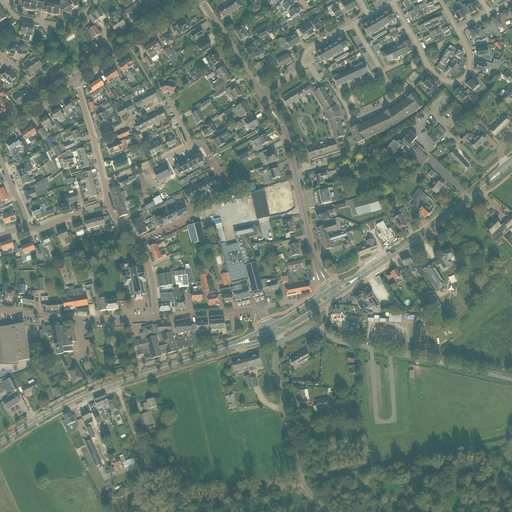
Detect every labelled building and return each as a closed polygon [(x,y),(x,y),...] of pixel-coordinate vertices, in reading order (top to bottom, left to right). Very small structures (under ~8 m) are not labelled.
[(25,10),(29,10),(31,0),(18,0),(23,6),(23,8),(25,8),(25,10)] [(36,9),(41,10),(43,2),(38,2),(38,1),(31,0),(29,10),(34,11),(34,10),(36,11),(36,10),(36,9)] [(66,1),(63,3),(67,8),(70,6),(72,9),(72,10),(73,9),(75,10),(77,7),(78,6),(77,6),(73,0),(67,0),(66,1)] [(143,0),(138,4),(140,7),(142,10),(140,12),(140,13),(143,17),(149,13),(146,8),(148,7),(146,4),(145,4),(146,3),(143,0)] [(149,0),(148,1),(150,4),(149,4),(153,10),(159,6),(156,0),(155,0),(154,0),(149,0)] [(234,0),(218,10),(223,18),(241,6),(237,0),(234,0)] [(290,1),(289,0),(276,0),(280,4),(276,8),(278,11),(283,6),(290,1)] [(296,9),(292,4),(293,3),(290,0),(290,1),(283,6),(286,10),(281,14),(283,17),(288,13),(296,9)] [(352,0),(347,0),(346,1),(351,10),(356,7),(353,2),(354,2),(353,0),(352,0)] [(406,0),(403,2),(407,11),(419,6),(418,5),(414,7),(413,4),(417,2),(416,0),(406,0)] [(431,0),(419,6),(421,10),(424,9),(425,11),(428,9),(429,12),(435,9),(431,0)] [(48,14),(52,15),(54,4),(54,2),(48,1),(48,3),(43,2),(41,10),(46,11),(46,12),(48,13),(48,14)] [(341,3),(338,4),(341,10),(344,8),(346,13),(351,10),(346,1),(341,4),(341,3)] [(341,10),(338,4),(337,2),(332,5),(334,8),(329,11),(332,17),(334,15),(336,19),(341,16),(341,15),(341,16),(338,11),(341,10)] [(462,6),(460,2),(455,4),(458,9),(457,9),(458,12),(455,14),(455,15),(454,15),(456,18),(457,18),(459,21),(465,18),(463,15),(466,13),(462,6)] [(54,4),(52,15),(57,16),(57,14),(59,15),(59,13),(67,8),(63,3),(60,5),(54,4)] [(254,3),(251,5),(253,9),(255,12),(260,9),(259,6),(256,7),(254,3)] [(467,3),(462,6),(466,13),(469,12),(470,15),(476,11),(475,8),(474,5),(473,5),(472,4),(469,6),(467,3)] [(419,6),(407,11),(411,20),(416,18),(415,15),(418,14),(418,12),(421,10),(419,6)] [(301,17),(298,12),(299,12),(297,8),(296,9),(288,13),(291,18),(285,21),(287,24),(301,17)] [(88,17),(93,23),(103,16),(98,9),(88,17)] [(136,15),(138,14),(136,10),(130,14),(132,17),(130,19),(133,24),(139,20),(136,15)] [(499,14),(502,18),(505,23),(509,21),(511,24),(511,15),(510,12),(506,14),(505,11),(499,14)] [(109,17),(113,23),(112,24),(116,30),(125,24),(120,17),(119,17),(116,12),(109,17)] [(383,15),(388,23),(389,23),(389,25),(390,26),(392,25),(391,22),(394,20),(389,12),(389,13),(388,12),(383,15)] [(383,15),(379,17),(385,27),(389,25),(389,23),(388,23),(383,15)] [(434,19),(430,21),(433,27),(437,25),(438,28),(434,30),(434,31),(446,25),(442,16),(437,18),(434,20),(434,19)] [(491,19),(492,21),(496,28),(500,26),(504,31),(508,29),(505,23),(502,18),(498,20),(496,16),(491,19)] [(315,19),(310,22),(313,27),(316,31),(321,28),(318,24),(321,22),(317,17),(315,18),(315,19)] [(379,17),(374,20),(380,30),(385,27),(379,17)] [(179,30),(181,34),(191,28),(186,20),(172,29),(174,32),(179,30)] [(374,20),(368,24),(373,32),(372,33),(373,34),(380,30),(374,20)] [(303,27),(303,28),(309,36),(314,33),(311,28),(313,27),(310,22),(310,21),(307,23),(303,27)] [(418,27),(422,36),(434,31),(434,30),(430,32),(428,29),(433,27),(430,21),(426,22),(426,23),(423,24),(423,25),(418,27)] [(482,31),(485,34),(492,31),(497,37),(500,35),(496,28),(492,21),(489,23),(487,21),(482,24),(485,29),(482,31),(482,30),(482,31)] [(22,40),(25,41),(28,25),(26,24),(22,23),(22,24),(21,28),(19,32),(21,33),(20,33),(20,34),(23,34),(22,40)] [(368,24),(368,23),(363,26),(363,27),(367,36),(372,33),(373,32),(368,24)] [(28,25),(25,41),(29,43),(30,36),(32,36),(32,35),(34,35),(34,31),(33,31),(34,26),(34,25),(30,24),(30,25),(28,25)] [(98,49),(92,40),(100,34),(95,26),(94,24),(85,30),(86,32),(81,35),(81,36),(79,37),(83,42),(85,41),(84,39),(90,47),(88,48),(86,45),(79,50),(83,55),(86,53),(89,57),(96,52),(95,51),(98,49)] [(446,25),(434,31),(436,35),(439,34),(440,36),(444,34),(445,37),(450,34),(446,25)] [(236,35),(238,38),(240,42),(247,38),(248,39),(252,36),(250,33),(248,34),(243,27),(242,28),(242,27),(234,31),(237,35),(236,35)] [(256,33),(259,39),(270,34),(267,28),(256,33)] [(298,29),(295,31),(299,36),(301,35),(304,39),(309,36),(303,28),(299,30),(298,29)] [(482,31),(478,33),(475,28),(468,31),(471,36),(470,36),(471,39),(472,39),(473,40),(476,38),(477,40),(478,39),(480,42),(487,38),(485,35),(485,34),(482,31)] [(197,39),(203,35),(200,30),(195,33),(193,30),(186,35),(188,39),(191,37),(194,42),(198,40),(197,39)] [(292,33),(289,35),(288,36),(290,38),(295,46),(300,42),(299,42),(296,38),(299,36),(295,31),(293,33),(292,33)] [(434,31),(422,36),(426,45),(432,43),(431,40),(434,39),(433,37),(436,35),(434,31)] [(163,38),(168,46),(174,42),(169,35),(163,38)] [(295,46),(290,38),(288,36),(284,39),(281,41),(284,46),(287,44),(290,48),(290,49),(295,46)] [(337,41),(337,42),(337,41),(342,50),(348,47),(343,39),(342,39),(342,38),(337,41)] [(156,41),(150,45),(155,51),(157,49),(159,52),(163,49),(159,43),(158,44),(156,41)] [(201,44),(194,48),(200,57),(207,53),(205,51),(211,48),(207,41),(201,45),(201,44)] [(337,42),(332,44),(338,55),(343,51),(342,50),(337,41),(337,42)] [(249,56),(258,51),(259,50),(256,45),(254,42),(249,46),(250,48),(246,51),(249,56)] [(408,42),(402,45),(406,55),(412,52),(410,48),(409,46),(408,42)] [(494,45),(499,51),(503,48),(498,42),(494,45)] [(11,56),(12,58),(18,50),(19,49),(21,48),(17,45),(16,45),(13,43),(9,48),(12,50),(9,53),(11,55),(11,56)] [(378,48),(381,46),(379,43),(372,47),(376,53),(380,51),(378,48)] [(332,44),(327,47),(332,58),(338,55),(332,44)] [(155,51),(150,45),(144,49),(147,52),(146,53),(148,56),(149,56),(151,58),(153,57),(154,58),(157,55),(154,51),(155,51)] [(402,46),(396,48),(398,53),(398,52),(400,57),(403,55),(405,54),(406,55),(402,45),(401,45),(402,46)] [(444,53),(442,56),(448,60),(451,56),(454,58),(453,59),(453,60),(458,51),(450,46),(447,50),(445,53),(444,53)] [(483,49),(476,50),(477,57),(481,56),(482,58),(484,58),(484,59),(491,61),(490,56),(488,57),(487,50),(495,49),(493,46),(482,46),(483,49)] [(327,47),(322,50),(327,61),(332,58),(327,47)] [(18,50),(12,58),(15,59),(15,58),(18,61),(21,57),(23,59),(27,54),(25,52),(25,51),(21,48),(19,49),(18,50)] [(168,58),(169,57),(171,59),(174,57),(168,48),(164,51),(168,58)] [(396,48),(390,51),(394,60),(394,59),(396,58),(400,57),(398,52),(398,53),(396,48)] [(322,50),(316,53),(317,54),(316,54),(321,62),(324,60),(326,63),(328,62),(327,61),(322,50)] [(258,51),(249,56),(252,61),(256,58),(258,60),(263,57),(262,54),(260,55),(258,51)] [(394,60),(390,51),(384,53),(383,52),(380,53),(383,58),(386,57),(387,59),(388,60),(387,61),(388,62),(394,60)] [(463,54),(458,51),(453,60),(456,62),(455,64),(460,67),(459,66),(461,64),(463,65),(463,62),(463,60),(463,57),(462,57),(463,54)] [(206,58),(209,63),(207,64),(209,68),(214,65),(220,62),(216,55),(213,57),(211,54),(206,58)] [(277,60),(281,68),(292,62),(287,54),(277,60)] [(436,68),(445,73),(450,64),(449,66),(446,64),(448,60),(442,56),(440,60),(441,61),(439,63),(436,68)] [(144,59),(149,67),(153,65),(147,57),(144,59)] [(37,58),(31,62),(37,71),(40,69),(39,68),(42,66),(37,58)] [(129,59),(124,63),(128,69),(133,66),(129,59)] [(255,66),(260,73),(266,70),(265,69),(268,67),(264,60),(255,66)] [(37,71),(31,62),(24,67),(30,74),(33,72),(34,73),(37,71)] [(130,72),(128,69),(124,63),(118,67),(123,73),(124,72),(127,77),(128,76),(132,82),(135,80),(133,76),(130,72)] [(478,74),(484,76),(484,73),(486,67),(496,70),(499,67),(487,63),(486,65),(479,63),(478,65),(477,65),(476,71),(479,72),(478,74)] [(450,64),(445,73),(450,76),(452,74),(454,75),(455,73),(457,74),(458,74),(458,73),(459,73),(460,72),(461,71),(458,70),(460,67),(455,64),(453,66),(450,64)] [(60,65),(54,70),(60,78),(63,76),(62,75),(66,73),(60,65)] [(201,69),(205,76),(211,72),(211,71),(210,72),(206,65),(201,69)] [(367,73),(364,65),(359,67),(362,75),(367,73)] [(217,71),(214,74),(215,76),(218,75),(220,78),(227,73),(223,68),(219,70),(217,71)] [(114,69),(109,73),(115,82),(117,81),(116,79),(119,77),(114,69)] [(2,77),(6,81),(12,73),(10,71),(9,72),(7,70),(4,74),(2,72),(0,73),(0,78),(0,79),(2,77)] [(60,78),(54,70),(48,74),(53,82),(56,79),(57,80),(60,78)] [(507,79),(506,80),(511,84),(511,75),(510,75),(506,72),(503,75),(507,79)] [(12,73),(6,81),(10,84),(9,86),(12,88),(16,83),(13,81),(16,77),(13,75),(14,74),(12,73)] [(115,82),(109,73),(104,77),(109,84),(112,82),(114,85),(116,84),(115,82)] [(222,82),(220,83),(221,85),(222,85),(224,84),(227,82),(231,79),(227,73),(220,78),(222,82)] [(342,84),(338,77),(333,79),(337,87),(342,84)] [(484,85),(478,77),(474,80),(473,79),(466,84),(473,91),(479,85),(483,91),(487,88),(484,85)] [(100,80),(95,83),(98,88),(101,92),(103,90),(101,87),(104,85),(100,80)] [(423,85),(430,90),(431,89),(433,90),(435,87),(434,86),(435,84),(434,84),(435,84),(435,83),(432,81),(432,82),(430,80),(429,81),(427,80),(426,81),(423,84),(424,84),(423,85)] [(335,141),(307,150),(310,158),(311,158),(312,160),(340,151),(338,145),(343,143),(342,137),(345,136),(339,117),(341,117),(339,111),(335,105),(334,106),(322,87),(317,90),(315,88),(313,89),(307,81),(282,96),(283,98),(282,99),(287,107),(311,92),(325,114),(324,115),(324,117),(324,118),(326,119),(327,119),(328,119),(335,141)] [(98,88),(95,83),(89,87),(91,89),(88,91),(95,100),(102,95),(100,93),(101,92),(98,88)] [(166,92),(174,93),(176,85),(166,83),(159,86),(163,93),(166,92)] [(225,92),(226,93),(229,98),(230,98),(232,101),(241,95),(237,89),(234,90),(232,87),(226,91),(225,92)] [(455,96),(461,102),(468,95),(465,92),(465,93),(460,87),(458,89),(457,88),(455,90),(455,91),(454,93),(456,96),(455,96)] [(501,97),(509,104),(511,99),(511,89),(509,87),(501,97)] [(222,89),(216,93),(213,94),(215,98),(226,91),(224,88),(222,89)] [(430,95),(433,98),(439,90),(437,88),(430,95)] [(25,89),(19,93),(25,102),(28,100),(27,99),(31,97),(25,89)] [(112,92),(111,92),(117,100),(118,102),(122,100),(123,99),(121,97),(120,97),(114,90),(111,92),(112,92)] [(153,91),(147,94),(150,102),(157,98),(153,91)] [(25,102),(19,93),(13,98),(18,105),(21,103),(22,104),(25,102)] [(147,94),(140,98),(144,105),(150,102),(147,94)] [(382,116),(382,118),(380,119),(379,117),(375,119),(376,121),(373,122),(372,120),(368,122),(369,124),(366,125),(365,123),(361,125),(362,127),(359,128),(358,126),(351,129),(357,143),(365,140),(364,138),(390,126),(391,128),(394,127),(395,126),(398,124),(397,122),(415,110),(416,111),(422,107),(413,94),(407,99),(408,101),(406,102),(405,101),(401,104),(402,105),(400,107),(399,105),(395,108),(396,110),(394,111),(392,109),(390,111),(389,110),(384,113),(384,114),(382,116)] [(469,97),(474,103),(477,100),(477,99),(474,96),(472,94),(469,97)] [(0,104),(2,107),(0,108),(0,116),(1,118),(5,116),(4,115),(13,109),(8,103),(6,104),(1,98),(0,98),(0,104)] [(144,105),(140,98),(134,101),(138,108),(144,105)] [(199,103),(203,109),(211,103),(208,98),(199,103)] [(63,105),(65,108),(63,110),(68,118),(74,114),(75,114),(72,109),(75,107),(72,104),(74,103),(71,100),(63,105)] [(250,112),(246,106),(247,105),(245,102),(234,109),(240,118),(250,112)] [(130,103),(123,107),(127,114),(134,110),(130,103)] [(96,117),(100,124),(108,120),(106,116),(108,115),(106,112),(113,108),(111,105),(110,106),(104,109),(103,108),(101,109),(103,114),(96,117)] [(231,106),(220,114),(222,117),(233,110),(231,106)] [(127,114),(123,107),(117,110),(120,117),(127,114)] [(59,117),(62,121),(65,118),(58,109),(52,113),(56,119),(59,117)] [(162,110),(155,114),(159,121),(166,117),(162,110)] [(192,114),(197,124),(204,120),(199,110),(192,114)] [(155,114),(149,117),(153,124),(159,121),(155,114)] [(509,121),(511,119),(507,115),(505,117),(503,116),(489,130),(495,136),(510,122),(509,121)] [(47,126),(49,130),(53,127),(50,123),(51,123),(46,117),(40,122),(44,128),(47,126)] [(149,117),(143,120),(146,128),(153,124),(149,117)] [(244,122),(245,123),(249,130),(258,125),(254,117),(244,122)] [(53,123),(59,132),(63,129),(57,120),(53,123)] [(108,120),(100,124),(103,131),(112,126),(110,123),(108,120)] [(146,128),(143,120),(136,124),(140,131),(146,128)] [(200,127),(201,129),(200,130),(204,136),(208,134),(208,136),(217,130),(210,120),(200,127)] [(231,126),(233,130),(242,125),(240,121),(231,126)] [(428,138),(434,145),(435,146),(439,142),(439,141),(445,135),(446,134),(446,133),(439,126),(431,133),(431,134),(432,135),(428,138)] [(32,127),(26,131),(31,137),(36,134),(34,130),(32,127)] [(168,139),(165,140),(168,147),(176,144),(172,136),(174,134),(171,127),(166,130),(169,134),(168,135),(168,136),(167,136),(168,139)] [(37,131),(43,140),(48,137),(42,128),(37,131)] [(81,138),(77,131),(73,133),(72,129),(64,132),(65,134),(66,136),(67,136),(69,139),(73,138),(74,141),(78,139),(81,138)] [(214,141),(218,148),(225,143),(223,140),(231,136),(226,129),(225,129),(214,136),(216,139),(214,141)] [(33,141),(33,140),(31,137),(26,131),(21,134),(23,137),(24,138),(26,141),(28,140),(30,143),(33,141)] [(117,135),(118,139),(129,134),(127,131),(117,135)] [(393,141),(385,150),(392,156),(399,148),(401,150),(402,149),(405,152),(403,155),(402,154),(397,161),(405,167),(410,161),(406,158),(409,155),(422,166),(428,159),(428,158),(422,153),(424,150),(416,144),(413,142),(417,137),(410,132),(402,141),(401,142),(398,142),(397,142),(395,143),(393,141)] [(460,139),(463,141),(468,136),(466,133),(460,139)] [(469,142),(471,144),(470,145),(469,146),(470,147),(470,148),(471,148),(472,148),(473,147),(476,150),(486,140),(484,139),(485,138),(482,135),(481,135),(480,134),(473,140),(470,137),(467,140),(469,142)] [(259,138),(255,140),(258,147),(262,146),(262,145),(268,142),(264,135),(259,138)] [(346,138),(349,149),(355,147),(352,137),(346,138)] [(6,144),(16,162),(21,160),(22,160),(18,153),(21,152),(20,150),(23,149),(27,155),(30,153),(28,150),(24,144),(22,141),(20,143),(17,138),(6,144)] [(44,140),(40,142),(42,145),(46,153),(51,151),(49,147),(47,143),(46,144),(44,140)] [(107,147),(110,155),(128,147),(125,140),(107,147)] [(75,146),(72,142),(64,146),(66,150),(75,146)] [(159,143),(153,146),(157,153),(163,150),(159,143)] [(76,152),(78,157),(85,155),(84,149),(82,149),(81,145),(70,150),(71,153),(76,152)] [(157,153),(153,146),(148,148),(151,156),(157,153)] [(262,157),(261,158),(262,161),(263,161),(266,160),(267,164),(270,163),(271,163),(274,162),(274,161),(278,160),(276,156),(277,155),(276,152),(275,152),(268,155),(267,153),(265,149),(258,152),(260,156),(261,155),(262,157)] [(247,150),(237,156),(239,160),(250,155),(247,150)] [(447,155),(464,173),(470,167),(453,150),(447,155)] [(204,164),(199,154),(194,156),(198,164),(198,165),(199,167),(204,164)] [(78,160),(79,163),(87,161),(85,155),(78,157),(75,158),(76,160),(78,160)] [(120,161),(114,164),(117,171),(127,166),(128,166),(125,159),(124,156),(118,158),(119,159),(120,161)] [(198,164),(194,156),(189,159),(193,167),(198,165),(198,164)] [(193,167),(189,159),(184,161),(189,169),(191,168),(192,170),(195,169),(193,167)] [(87,161),(79,163),(77,164),(79,169),(77,170),(76,170),(70,172),(71,175),(82,172),(81,169),(89,167),(87,161)] [(189,169),(184,161),(180,164),(184,172),(189,169)] [(18,172),(20,179),(28,176),(27,173),(31,171),(30,171),(33,169),(30,162),(21,167),(22,170),(18,172)] [(184,172),(180,164),(175,166),(176,169),(173,170),(176,176),(179,174),(184,172)] [(160,169),(159,169),(164,179),(170,176),(165,166),(163,167),(160,168),(160,169)] [(336,174),(335,170),(346,168),(346,166),(327,170),(328,176),(336,174)] [(156,171),(154,172),(158,182),(164,179),(159,169),(159,170),(158,169),(155,171),(156,171)] [(266,176),(269,183),(274,182),(273,179),(280,177),(277,169),(269,172),(270,174),(266,176)] [(438,176),(430,170),(427,174),(431,177),(434,180),(428,187),(436,193),(444,183),(440,180),(437,177),(438,176)] [(82,174),(84,180),(92,178),(92,177),(93,176),(92,174),(91,174),(90,172),(82,174)] [(150,183),(145,173),(140,176),(141,179),(138,180),(143,197),(149,194),(145,186),(150,183)] [(315,176),(317,185),(326,183),(325,180),(327,179),(326,174),(315,176)] [(28,176),(20,179),(23,185),(30,182),(34,181),(33,177),(29,179),(28,176)] [(84,180),(86,186),(94,184),(92,178),(84,180)] [(208,180),(209,180),(213,189),(217,187),(213,178),(208,180)] [(208,180),(205,182),(209,191),(213,189),(209,180),(208,180)] [(42,181),(36,184),(37,184),(34,185),(36,190),(25,194),(27,201),(32,199),(33,202),(46,197),(45,194),(45,192),(37,195),(35,191),(44,188),(42,181)] [(205,182),(201,184),(205,193),(209,191),(205,182)] [(315,192),(318,204),(321,203),(321,205),(339,201),(336,188),(342,186),(341,183),(341,182),(333,184),(333,188),(315,192)] [(253,183),(249,185),(253,193),(257,191),(253,183)] [(87,188),(88,192),(95,190),(95,189),(96,188),(95,186),(94,186),(94,184),(86,186),(83,187),(83,189),(87,188)] [(201,184),(197,187),(201,195),(205,193),(201,184)] [(119,187),(110,190),(114,202),(115,205),(115,206),(124,203),(126,202),(123,193),(121,194),(120,193),(121,193),(120,192),(119,187)] [(197,187),(193,189),(197,197),(201,195),(197,187)] [(253,193),(251,194),(257,220),(270,218),(265,193),(264,188),(257,191),(253,193)] [(193,189),(189,191),(193,199),(197,197),(193,189)] [(417,200),(411,206),(418,212),(417,213),(418,213),(415,215),(416,216),(418,218),(421,216),(422,215),(425,218),(431,212),(429,210),(432,207),(426,202),(428,201),(426,199),(427,197),(419,189),(413,196),(417,200)] [(95,190),(88,192),(89,198),(97,196),(95,190)] [(193,199),(189,191),(189,190),(184,193),(189,202),(193,199)] [(76,192),(69,194),(72,203),(79,201),(76,192)] [(72,203),(69,194),(62,196),(65,205),(72,203)] [(357,199),(344,202),(346,207),(349,206),(350,208),(353,217),(357,216),(357,217),(381,210),(377,195),(358,200),(357,199)] [(143,204),(145,207),(147,210),(155,206),(151,199),(143,204)] [(124,203),(115,206),(119,218),(124,216),(128,215),(126,210),(129,209),(126,202),(124,203)] [(184,202),(177,205),(178,208),(179,207),(183,216),(187,213),(183,205),(185,204),(184,202)] [(0,217),(1,217),(2,220),(4,220),(5,224),(11,222),(7,212),(1,215),(0,212),(0,210),(5,208),(6,208),(4,203),(3,204),(0,205),(0,217)] [(35,216),(37,220),(54,214),(52,210),(44,213),(40,203),(31,206),(32,209),(31,210),(32,211),(31,211),(32,214),(33,213),(34,217),(35,216)] [(179,207),(178,208),(174,210),(178,218),(183,216),(179,207)] [(324,211),(316,213),(318,221),(322,220),(323,221),(331,219),(329,214),(334,213),(333,208),(324,210),(324,211)] [(407,225),(403,218),(407,216),(403,208),(394,213),(395,215),(391,217),(392,219),(396,226),(398,230),(404,227),(407,225)] [(7,212),(11,222),(16,220),(13,210),(7,212)] [(174,210),(169,212),(173,220),(178,218),(174,210)] [(173,220),(169,212),(165,214),(169,222),(173,220)] [(160,216),(159,214),(154,216),(159,227),(164,224),(160,216)] [(160,216),(164,224),(169,222),(165,214),(160,216)] [(142,223),(144,222),(140,215),(134,218),(135,221),(131,223),(134,227),(142,223)] [(486,228),(490,232),(488,234),(495,243),(503,235),(501,233),(505,230),(503,229),(505,227),(507,229),(511,224),(511,215),(503,223),(500,226),(494,220),(491,223),(492,223),(486,228)] [(99,227),(100,234),(112,231),(111,227),(110,227),(110,225),(105,226),(103,217),(97,219),(99,227)] [(295,232),(293,226),(294,225),(292,219),(282,221),(284,229),(286,234),(295,232)] [(87,230),(93,228),(91,220),(85,222),(87,230)] [(328,237),(327,233),(337,230),(335,222),(316,228),(320,241),(321,241),(324,251),(332,248),(330,242),(336,241),(335,240),(346,236),(345,232),(328,237)] [(383,222),(380,224),(388,239),(389,238),(390,239),(393,237),(391,233),(393,232),(390,228),(388,230),(383,222)] [(142,223),(134,227),(137,232),(144,227),(142,223)] [(186,227),(191,245),(205,241),(200,223),(186,227)] [(73,226),(76,233),(83,230),(80,224),(73,226)] [(259,224),(238,228),(241,236),(247,234),(248,238),(256,236),(256,237),(262,235),(259,224)] [(380,224),(376,225),(381,234),(379,235),(381,239),(382,238),(384,242),(388,240),(387,239),(388,239),(380,224)] [(147,232),(144,227),(137,232),(139,236),(147,232)] [(263,290),(262,289),(260,281),(256,263),(251,264),(241,236),(238,228),(233,229),(236,243),(227,245),(226,242),(220,243),(227,270),(228,270),(231,283),(232,288),(231,288),(232,294),(232,293),(234,293),(236,301),(250,297),(249,292),(252,291),(253,292),(253,291),(262,289),(262,290),(263,290)] [(345,232),(348,239),(352,237),(351,234),(353,233),(352,229),(345,232)] [(72,236),(72,235),(72,234),(71,234),(71,232),(67,234),(65,230),(57,233),(60,241),(64,239),(66,245),(74,242),(72,236)] [(163,238),(165,241),(177,235),(176,232),(163,238)] [(41,239),(45,247),(48,246),(48,247),(52,245),(48,236),(41,239)] [(356,250),(357,252),(359,257),(377,250),(373,239),(369,241),(370,244),(367,246),(356,250)] [(3,252),(0,253),(1,254),(2,258),(10,256),(9,253),(8,249),(6,242),(0,244),(3,252)] [(149,247),(152,254),(159,251),(158,248),(162,246),(160,242),(156,244),(149,247)] [(32,243),(27,245),(31,255),(33,254),(32,251),(35,250),(34,248),(32,243)] [(288,246),(290,252),(287,253),(288,257),(300,255),(298,248),(299,247),(298,244),(288,246)] [(24,253),(20,255),(23,261),(27,260),(26,258),(31,256),(31,255),(27,245),(21,247),(23,252),(24,253)] [(40,258),(43,257),(41,251),(39,246),(35,247),(40,258)] [(450,267),(450,268),(453,266),(451,262),(449,263),(448,261),(455,256),(450,248),(441,254),(443,257),(441,259),(447,269),(450,267)] [(41,251),(43,257),(46,263),(63,259),(61,255),(50,257),(48,255),(46,249),(41,251)] [(159,251),(152,254),(155,261),(162,258),(166,257),(165,253),(160,254),(159,251)] [(408,270),(410,274),(415,272),(412,264),(409,255),(400,258),(403,267),(406,266),(407,270),(408,270)] [(287,277),(282,277),(283,283),(284,283),(285,288),(287,296),(297,294),(311,292),(310,283),(304,284),(304,281),(298,282),(293,271),(303,269),(301,260),(288,263),(285,264),(289,272),(286,274),(287,277)] [(124,265),(126,277),(123,278),(125,286),(128,285),(130,298),(131,298),(131,297),(134,297),(135,300),(135,301),(136,300),(142,299),(142,300),(143,299),(142,299),(141,295),(144,295),(145,295),(145,294),(145,290),(143,282),(145,282),(146,282),(146,281),(145,273),(144,273),(143,269),(140,270),(140,268),(139,268),(139,266),(134,263),(124,265)] [(423,270),(425,274),(437,292),(439,291),(440,293),(447,289),(445,285),(431,264),(423,270)] [(163,274),(157,275),(159,287),(172,285),(173,289),(173,288),(177,288),(174,277),(174,276),(173,269),(169,270),(170,273),(164,274),(163,274)] [(396,279),(400,277),(396,270),(386,276),(389,280),(391,279),(395,286),(399,283),(396,279)] [(227,274),(221,275),(222,280),(224,286),(231,284),(230,278),(228,273),(227,274)] [(177,288),(173,288),(173,289),(174,294),(174,300),(175,300),(176,309),(186,308),(185,303),(185,299),(182,299),(182,293),(179,294),(179,288),(188,287),(188,284),(187,275),(174,276),(174,277),(177,288)] [(205,275),(200,276),(203,287),(204,292),(206,298),(207,298),(209,306),(215,305),(215,306),(220,305),(218,300),(217,295),(216,295),(216,292),(215,291),(210,292),(209,291),(205,275)] [(265,280),(260,281),(262,289),(267,288),(268,292),(272,291),(272,290),(278,289),(276,282),(275,278),(270,280),(271,283),(266,284),(265,280)] [(90,288),(92,297),(96,297),(94,287),(93,287),(92,281),(84,283),(85,289),(90,288)] [(5,300),(12,301),(13,296),(14,297),(14,293),(18,294),(18,288),(13,288),(13,287),(11,286),(10,289),(6,289),(5,300)] [(68,294),(61,295),(62,300),(63,304),(64,309),(88,305),(87,300),(86,296),(84,296),(82,288),(74,290),(73,286),(68,287),(69,291),(69,292),(67,292),(68,294)] [(202,299),(202,292),(201,286),(196,286),(196,291),(197,291),(197,293),(192,293),(192,301),(202,300),(202,299)] [(370,291),(369,292),(367,288),(353,297),(361,311),(366,308),(367,309),(372,307),(370,305),(377,301),(373,296),(370,291)] [(24,296),(24,298),(23,303),(33,305),(35,292),(31,291),(29,291),(28,292),(27,297),(24,296)] [(224,294),(224,296),(225,302),(233,302),(232,295),(230,295),(230,293),(224,294)] [(162,303),(159,303),(159,312),(173,311),(172,301),(174,301),(174,300),(174,294),(160,295),(160,294),(160,295),(161,302),(162,302),(162,303)] [(434,294),(428,297),(434,306),(439,303),(434,294)] [(46,308),(46,311),(59,311),(59,309),(62,309),(62,302),(59,302),(48,302),(48,297),(41,297),(42,308),(46,308)] [(99,297),(100,306),(100,311),(106,310),(106,311),(118,309),(117,301),(106,302),(105,298),(103,298),(103,297),(99,297)] [(331,307),(332,314),(337,313),(337,315),(340,314),(339,306),(331,307)] [(457,308),(448,316),(449,318),(459,310),(457,308)] [(337,313),(332,314),(334,324),(341,323),(342,324),(345,324),(344,314),(340,315),(340,314),(337,315),(337,313)] [(208,331),(208,321),(196,322),(196,325),(191,325),(192,335),(200,334),(200,331),(208,331)] [(177,341),(175,341),(178,351),(193,346),(193,340),(192,335),(191,325),(191,323),(175,324),(176,333),(177,333),(177,341)] [(141,339),(132,341),(135,351),(137,356),(145,354),(144,351),(144,349),(148,348),(148,349),(148,348),(149,352),(146,352),(147,356),(144,357),(145,361),(146,361),(152,359),(160,357),(162,356),(161,355),(166,354),(167,354),(176,352),(177,351),(171,332),(171,331),(170,324),(161,324),(157,325),(157,326),(153,327),(153,326),(147,327),(144,332),(140,334),(141,338),(141,339)] [(12,327),(12,325),(0,325),(0,364),(18,365),(18,361),(29,360),(23,325),(12,327)] [(47,333),(48,337),(52,337),(53,345),(54,345),(56,355),(56,354),(56,355),(64,354),(64,353),(73,351),(72,346),(73,346),(72,342),(74,342),(73,334),(71,335),(71,334),(70,335),(70,332),(67,333),(66,326),(59,327),(59,326),(51,328),(51,332),(47,333)] [(425,332),(425,328),(416,327),(415,341),(424,342),(423,342),(424,332),(425,332)] [(297,355),(298,356),(290,361),(294,368),(298,366),(297,365),(309,358),(305,350),(297,355)] [(61,358),(74,384),(83,379),(77,367),(74,368),(67,354),(61,358)] [(258,355),(244,359),(247,368),(248,368),(250,372),(255,370),(254,366),(261,364),(258,355)] [(247,368),(244,359),(231,362),(234,372),(238,371),(238,373),(244,372),(243,369),(247,368)] [(347,366),(347,369),(348,369),(349,375),(356,374),(355,365),(347,366)] [(11,391),(17,388),(11,377),(5,380),(11,391)] [(13,380),(17,388),(22,386),(18,378),(13,380)] [(22,388),(23,390),(25,395),(29,393),(29,392),(31,391),(33,394),(39,391),(35,382),(34,382),(33,380),(28,382),(29,384),(22,388)] [(297,402),(298,406),(308,404),(307,399),(306,400),(304,390),(299,391),(300,401),(297,402)] [(8,397),(2,400),(7,409),(17,403),(16,401),(19,399),(15,393),(12,395),(11,393),(7,395),(8,397)] [(236,407),(233,395),(225,396),(228,409),(236,407)] [(118,410),(115,402),(112,403),(111,399),(108,400),(109,401),(107,401),(105,396),(94,401),(97,409),(99,413),(101,412),(103,416),(101,417),(103,421),(109,419),(109,417),(105,407),(108,405),(112,413),(118,410)] [(315,400),(317,410),(329,407),(327,398),(315,400)] [(139,415),(141,420),(139,421),(141,426),(145,425),(146,426),(154,423),(149,409),(156,407),(153,399),(147,401),(147,403),(143,404),(146,413),(139,415)] [(99,417),(95,409),(91,411),(95,419),(97,424),(101,422),(100,419),(99,419),(99,418),(99,417)] [(81,415),(83,419),(84,421),(85,424),(89,423),(87,420),(91,418),(88,411),(81,415)] [(65,420),(64,421),(67,426),(66,426),(70,434),(75,431),(72,423),(74,422),(70,413),(63,416),(65,420)] [(87,430),(90,437),(95,434),(92,427),(87,430)] [(97,454),(91,440),(85,442),(92,457),(97,454)] [(112,462),(115,467),(121,464),(119,459),(112,462)] [(116,493),(118,498),(125,495),(123,490),(116,493)]
